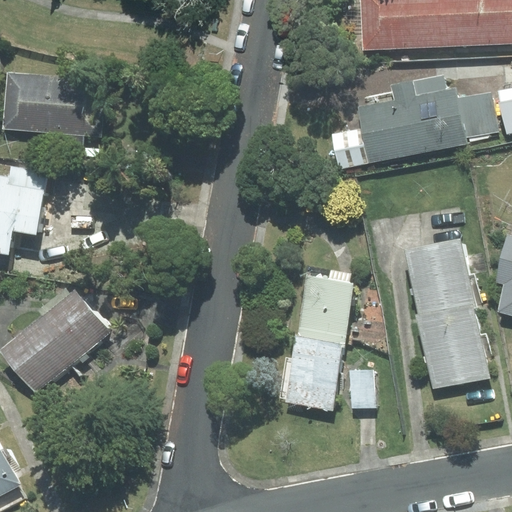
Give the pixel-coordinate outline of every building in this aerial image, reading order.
[(511,0),(366,0),(368,49),(511,45),(511,0)] [(14,71),(11,132),(117,138),(120,76),(14,71)] [(500,92),(466,98),(464,86),(366,104),(371,130),(338,136),(344,170),(475,146),(473,137),(504,131),(505,136),(511,135),(511,109),(504,111),(500,92)] [(0,253),(23,258),(28,230),(59,236),(70,176),(0,163),(0,253)] [(474,239),(415,250),(439,387),(498,377),(474,239)] [(316,267),(294,403),(346,411),(368,275),(316,267)] [(9,344),(44,392),(143,321),(108,272),(9,344)] [(381,367),(357,368),(359,412),(383,411),(381,367)] [(0,500),(33,484),(0,418),(0,500)]
